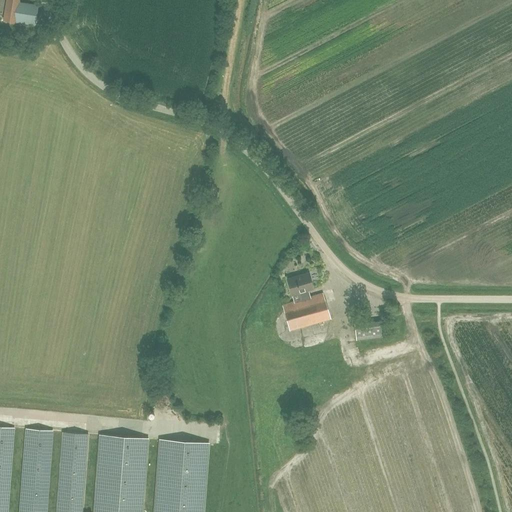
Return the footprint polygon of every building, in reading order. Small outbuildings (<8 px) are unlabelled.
[(34,26),(38,6),(18,3),(18,0),(6,0),(3,20),(34,26)] [(290,331),(330,319),(322,294),(310,297),(308,290),(312,289),(308,274),(287,280),(291,295),(299,293),(301,300),(282,305),(290,331)] [(358,340),(388,339),(387,326),(357,328),(358,340)] [(306,376),(307,380),(344,370),(343,367),(336,369),(333,360),(310,367),(312,374),(306,376)] [(0,511),(203,511),(208,444),(160,440),(154,511),(142,511),(148,439),(100,436),(93,511),(81,511),(88,435),(63,433),(56,511),(46,511),(47,504),(46,504),(52,431),(27,429),(21,501),(19,511),(6,511),(8,501),(7,501),(13,428),(0,427),(0,511)]
